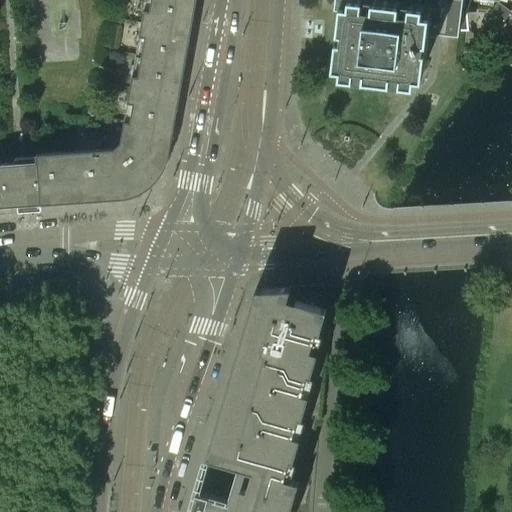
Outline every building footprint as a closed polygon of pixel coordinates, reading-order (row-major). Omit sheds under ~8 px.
[(196,0),(151,0),(150,9),(144,8),(139,35),(145,36),(142,55),(186,62),(196,0)] [(431,0),(344,0),(344,3),(344,4),(343,11),(342,11),(337,52),(344,61),(417,70),(426,63),(430,25),(431,0)] [(431,0),(430,25),(439,25),(440,23),(461,26),(464,0),(492,0),(496,0),(431,0)] [(186,62),(142,55),(138,75),(132,74),(127,101),(133,102),(130,121),(124,120),(120,141),(170,150),(186,62)] [(170,150),(120,141),(114,148),(117,198),(122,198),(127,197),(130,197),(136,195),(139,194),(144,191),(151,185),(158,178),(163,171),(165,167),(170,152),(170,150)] [(113,148),(35,153),(36,160),(39,204),(117,198),(114,148),(113,148)] [(19,161),(0,162),(0,206),(39,204),(36,160),(19,161)] [(286,511),(289,503),(292,504),(299,480),(298,480),(316,421),(319,422),(330,284),(271,287),(262,287),(261,289),(256,288),(230,376),(192,504),(189,511),(286,511)]
